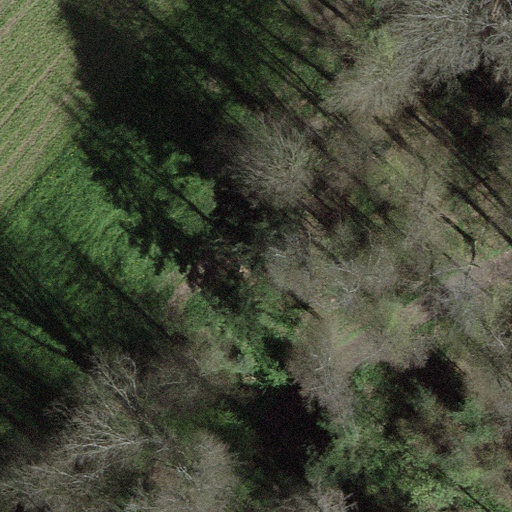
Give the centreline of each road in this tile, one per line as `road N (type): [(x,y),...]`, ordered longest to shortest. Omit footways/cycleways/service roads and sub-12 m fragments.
road 1 (track): [(202,511),(308,383),(380,324),(511,267)]
road 2 (track): [(511,144),(343,0)]
